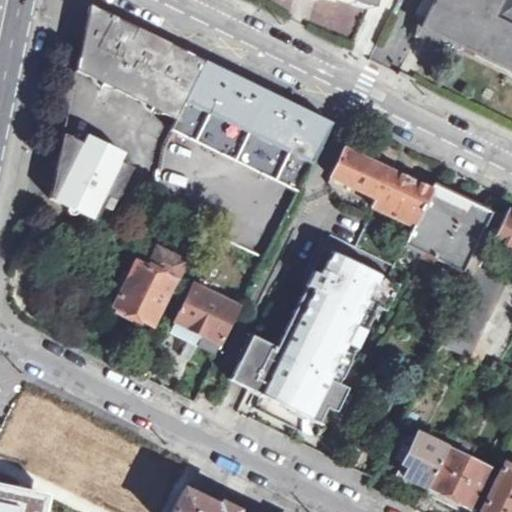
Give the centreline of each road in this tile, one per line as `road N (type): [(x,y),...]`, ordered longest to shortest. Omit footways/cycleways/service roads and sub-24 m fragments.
road 1 (residential): [(0,337),(354,511)]
road 2 (residential): [(511,165),(176,0)]
